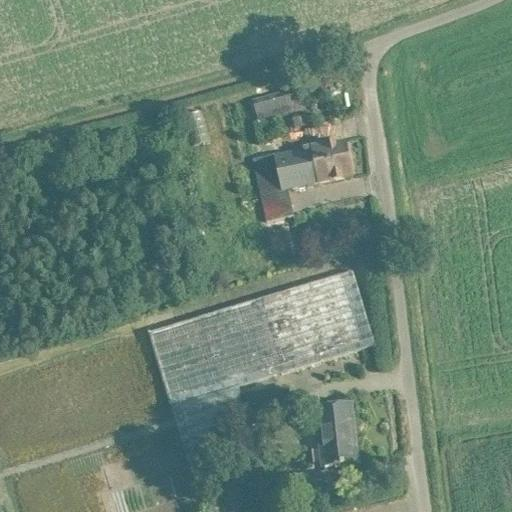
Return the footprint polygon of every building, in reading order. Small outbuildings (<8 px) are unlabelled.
[(300,89),(253,101),(259,123),(306,110),(300,89)] [(205,115),(210,135),(218,133),(213,113),(205,115)] [(150,132),(142,135),(144,143),(153,140),(150,132)] [(257,180),(266,223),(294,218),(289,191),(353,178),(346,143),(326,147),(326,145),(253,160),(257,180)] [(353,273),(150,335),(190,471),(219,462),(211,437),(246,426),(235,390),(376,347),(353,273)] [(289,390),(243,398),(248,425),(294,416),(289,390)] [(9,407),(15,462),(46,459),(44,434),(38,435),(35,404),(9,407)] [(352,406),(332,409),(318,410),(325,469),(345,467),(345,466),(358,464),(352,406)] [(235,462),(226,464),(234,494),(244,491),(235,462)] [(328,474),(293,480),(294,501),(330,496),(328,474)] [(225,511),(221,499),(207,503),(209,511),(225,511)]
